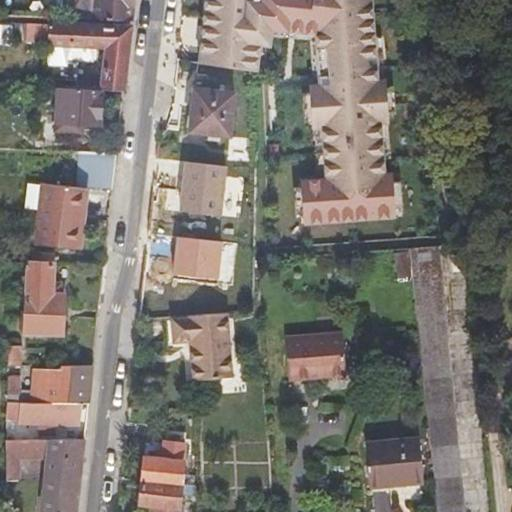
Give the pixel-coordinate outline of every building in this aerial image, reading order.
[(131,21),(133,0),(93,0),(92,20),(131,21)] [(372,0),(203,0),(197,62),(258,71),(265,31),(317,35),(322,84),(308,83),(313,126),(323,124),(325,177),(302,180),(304,224),(398,219),(395,172),(384,172),(372,0)] [(14,26),(13,35),(46,37),(45,47),(60,48),(107,50),(103,92),(123,93),(130,29),(99,28),(14,26)] [(45,47),(45,62),(60,63),(60,48),(45,47)] [(45,62),(44,79),(74,80),(75,64),(60,63),(45,62)] [(102,92),(57,89),(55,133),(82,134),(82,126),(100,127),(102,92)] [(197,92),(191,135),(227,140),(233,96),(197,92)] [(112,192),(116,155),(79,153),(77,187),(44,184),(37,243),(84,249),(86,224),(79,223),(83,189),(90,189),(112,192)] [(191,166),(185,209),(221,213),(226,170),(191,166)] [(86,224),(90,189),(83,189),(79,223),(86,224)] [(487,210),(490,202),(473,204),(478,211),(487,210)] [(184,234),(179,278),(215,282),(220,239),(184,234)] [(422,366),(436,510),(436,511),(463,511),(435,247),(408,249),(422,366)] [(55,265),(31,264),(27,333),(64,334),(66,297),(62,297),(63,281),(55,281),(55,265)] [(194,317),(195,383),(227,381),(222,316),(194,317)] [(195,383),(194,317),(165,319),(167,342),(185,341),(189,383),(195,383)] [(289,378),(358,372),(356,338),(286,344),(289,378)] [(7,367),(21,367),(21,346),(8,346),(7,366),(7,367)] [(90,405),(94,366),(70,366),(70,373),(51,374),(51,370),(35,370),(34,394),(34,405),(90,405)] [(5,405),(18,405),(18,394),(18,379),(7,379),(5,405)] [(18,405),(34,405),(34,394),(18,394),(18,405)] [(86,438),(90,405),(34,405),(18,405),(5,405),(4,439),(86,438)] [(78,511),(86,438),(4,439),(2,480),(10,480),(11,454),(49,452),(43,511),(78,511)] [(361,489),(419,484),(416,443),(357,448),(361,489)] [(143,482),(181,486),(185,445),(164,444),(162,459),(146,458),(143,482)] [(178,511),(181,486),(143,482),(141,506),(157,507),(156,511),(178,511)]
